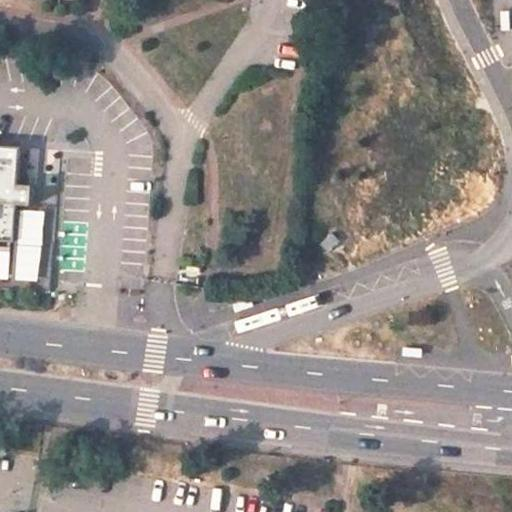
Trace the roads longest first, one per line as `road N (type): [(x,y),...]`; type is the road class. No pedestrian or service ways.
road 1 (tertiary): [(0,388),(511,450)]
road 2 (tertiary): [(511,239),(448,277),(209,361)]
road 3 (tertiary): [(511,395),(209,361)]
road 4 (unknown): [(179,124),(148,356)]
road 5 (unknown): [(0,30),(80,39),(119,56),(179,124)]
road 6 (tertiary): [(209,361),(0,338)]
road 7 (unknown): [(179,124),(236,51),(261,0)]
